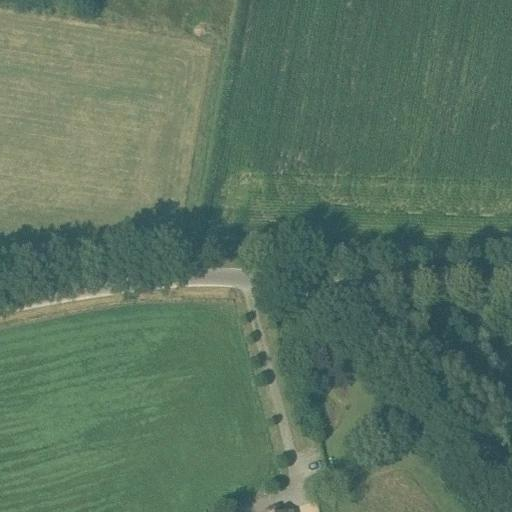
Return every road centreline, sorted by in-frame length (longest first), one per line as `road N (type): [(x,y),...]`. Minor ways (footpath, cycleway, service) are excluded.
road 1 (unclassified): [(0,301),(84,280),(193,275),(309,284)]
road 2 (unclassified): [(511,491),(309,284)]
road 3 (unclassified): [(309,284),(511,280)]
